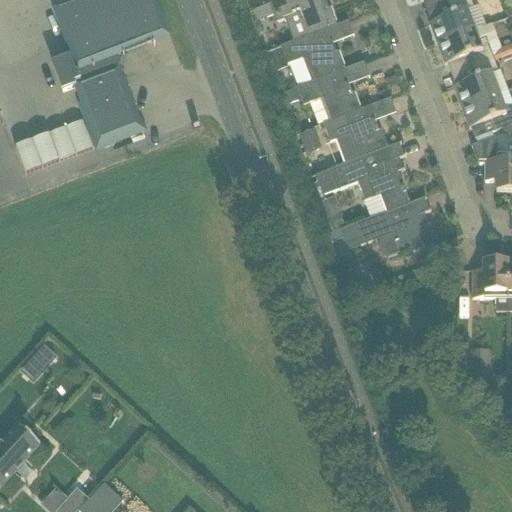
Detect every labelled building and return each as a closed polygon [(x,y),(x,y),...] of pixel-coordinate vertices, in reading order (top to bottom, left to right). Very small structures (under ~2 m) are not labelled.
[(113,57),(119,68),(123,59),(168,41),(153,0),(91,0),(57,15),(72,60),(87,55),(113,57)] [(299,16),(308,39),(330,31),(337,28),(330,10),(328,11),(323,0),(282,0),(281,1),(269,5),(269,6),(273,17),(276,24),(299,16)] [(470,0),(464,0),(446,7),(450,18),(429,26),(437,47),(474,33),(466,13),(474,10),(470,0)] [(269,6),(258,11),(262,21),(273,17),(269,6)] [(293,45),(281,50),(287,66),(288,69),(303,63),(311,83),(345,71),(339,55),(336,56),(331,42),(333,41),(330,31),(308,39),(293,45)] [(466,60),(470,71),(494,62),(491,54),(486,40),(478,43),(474,33),(437,47),(445,68),(466,60)] [(511,55),(511,46),(502,50),(491,54),(494,62),(511,55)] [(277,73),(288,69),(287,66),(281,50),(270,54),(277,73)] [(75,89),(98,149),(143,132),(119,68),(113,57),(87,55),(72,60),(53,67),(63,93),(75,89)] [(453,90),(461,110),(499,96),(491,76),(499,73),(494,62),(470,71),(474,82),(453,90)] [(349,82),(345,71),(311,83),(296,89),(296,90),(300,101),(302,107),(321,100),(330,124),(361,113),(354,95),(351,97),(346,83),(349,82)] [(296,90),(283,95),(288,106),(300,101),(296,90)] [(511,107),(503,108),(499,96),(461,110),(469,131),(490,123),(494,134),(505,130),(511,127),(511,107)] [(372,108),(361,113),(330,124),(323,127),(330,145),(336,143),(345,167),(388,150),(381,132),(378,133),(373,120),(376,119),(372,108)] [(299,137),(306,156),(321,150),(314,131),(299,137)] [(496,194),(511,194),(511,156),(497,156),(496,154),(499,152),(494,142),(472,150),(479,168),(484,168),(484,185),(496,185),(496,194)] [(388,150),(345,167),(315,178),(323,199),(357,186),(364,204),(379,198),(386,215),(410,206),(394,164),(406,159),(401,145),(388,150)] [(328,237),(342,232),(344,231),(333,200),(317,206),(328,237)] [(344,231),(342,232),(349,252),(379,241),(378,247),(379,251),(381,254),(383,257),(384,259),(386,260),(411,251),(412,255),(435,246),(428,227),(423,229),(419,218),(431,214),(426,200),(410,206),(386,215),(370,221),(344,231)] [(496,315),(508,315),(508,264),(483,264),(483,274),(472,274),(472,302),(496,302),(496,315)] [(368,284),(354,289),(356,294),(357,297),(358,297),(371,292),(370,288),(368,284)] [(43,349),(21,373),(32,384),(55,359),(43,349)] [(490,381),(490,353),(471,352),(470,381),(490,381)] [(0,445),(0,493),(40,449),(19,429),(2,447),(0,445)] [(105,486),(89,502),(99,511),(115,511),(123,504),(105,486)] [(68,502),(59,511),(80,511),(89,502),(78,492),(68,502)]
